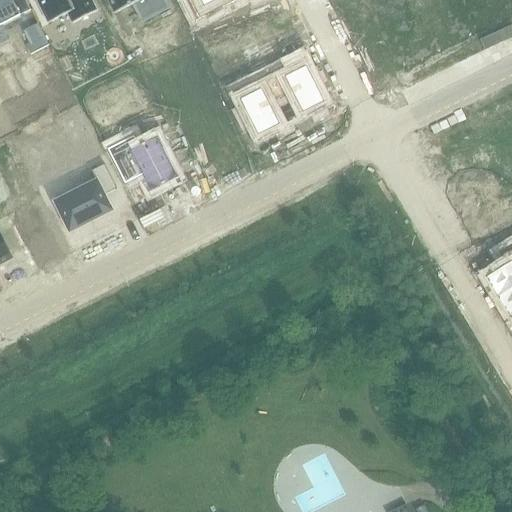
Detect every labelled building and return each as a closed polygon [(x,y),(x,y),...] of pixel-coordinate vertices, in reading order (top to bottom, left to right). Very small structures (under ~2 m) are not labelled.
[(0,0),(0,25),(31,10),(26,0),(14,0),(13,1),(12,0),(0,0)] [(36,0),(49,24),(68,15),(73,24),(98,12),(91,0),(36,0)] [(107,0),(115,14),(133,5),(142,22),(169,9),(164,0),(107,0)] [(184,0),(196,23),(210,16),(206,7),(220,0),(184,0)] [(425,0),(416,0),(411,3),(424,27),(435,21),(445,42),(467,31),(450,0),(438,0),(428,5),(425,0)] [(450,0),(467,31),(488,21),(477,0),(450,0)] [(403,18),(383,28),(402,64),(423,53),(412,33),(424,27),(411,3),(399,9),(403,18)] [(38,24),(37,25),(43,37),(34,42),(38,51),(31,54),(31,55),(49,46),(38,24)] [(359,29),(345,36),(358,60),(370,54),(380,75),(402,64),(383,28),(363,38),(359,29)] [(58,69),(52,58),(38,65),(39,67),(40,66),(45,75),(55,96),(60,105),(59,106),(60,108),(74,101),(68,90),(58,69)] [(117,72),(125,86),(135,81),(128,66),(117,72)] [(282,68),(269,75),(281,99),(293,93),(303,114),(325,103),(318,88),(322,86),(316,75),(312,77),(307,66),(286,77),(282,68)] [(0,101),(19,92),(10,73),(0,77),(0,135),(11,130),(0,107),(0,101)] [(261,90),(240,100),(258,136),(281,125),(270,104),(281,99),(269,75),(256,81),(261,90)] [(191,92),(198,106),(170,120),(195,169),(224,155),(208,122),(226,112),(211,82),(191,92)] [(511,133),(494,142),(511,178),(511,133)] [(134,137),(108,150),(126,184),(143,175),(151,191),(177,178),(157,139),(140,148),(134,137)] [(11,142),(4,145),(9,154),(16,151),(11,142)] [(483,174),(472,180),(484,204),(497,197),(493,189),(511,179),(511,178),(494,142),(473,153),(483,174)] [(96,182),(55,203),(70,232),(113,211),(105,196),(117,189),(105,165),(91,172),(96,182)] [(450,165),(428,176),(435,190),(432,192),(437,203),(441,201),(446,212),(467,202),(471,210),(484,204),(472,180),(461,185),(450,165)] [(0,265),(12,260),(0,235),(0,265)] [(506,265),(486,278),(499,298),(511,289),(511,245),(499,254),(506,265)] [(511,289),(499,298),(511,318),(511,317),(511,289)]
